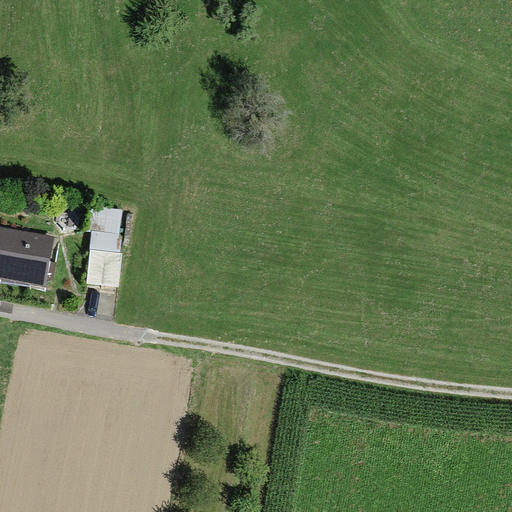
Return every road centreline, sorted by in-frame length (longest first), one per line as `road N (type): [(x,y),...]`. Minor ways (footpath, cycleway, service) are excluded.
road 1 (track): [(511,393),(147,335)]
road 2 (residential): [(147,335),(0,311)]
